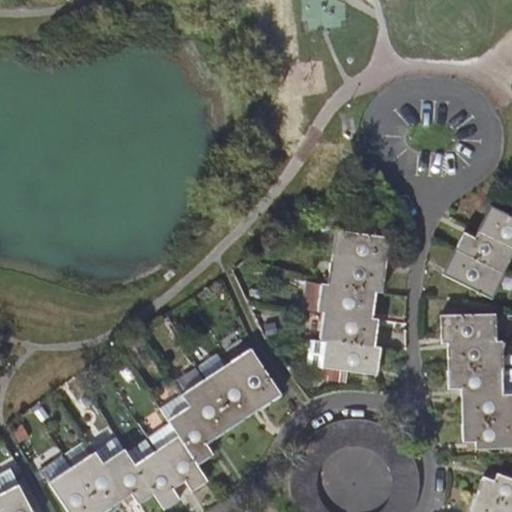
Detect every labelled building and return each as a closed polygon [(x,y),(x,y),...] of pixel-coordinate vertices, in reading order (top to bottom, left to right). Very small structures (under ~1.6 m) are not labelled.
[(511,248),(511,217),(491,207),(478,232),(511,248)] [(332,258),(386,265),(390,237),(336,230),(332,258)] [(463,232),(455,249),(503,272),(511,254),(511,248),(478,232),(475,238),(463,232)] [(505,273),(503,272),(455,249),(443,273),(452,277),(492,297),(505,273)] [(328,285),(376,292),(383,292),(386,265),(332,258),(328,285)] [(372,319),(376,292),(328,285),(322,284),(318,311),(324,312),(372,319)] [(379,320),(372,319),(324,312),(321,340),(326,340),(376,347),(379,320)] [(441,342),(449,342),(495,342),(495,314),(458,315),(441,315),(441,342)] [(381,348),(376,347),(326,340),(322,368),(377,375),(381,348)] [(449,342),(449,371),(502,370),(503,370),(502,342),(495,342),(449,342)] [(228,364),(258,410),(281,394),(251,349),(228,364)] [(258,410),(228,364),(226,366),(218,355),(200,367),(207,378),(205,379),(209,386),(235,425),(258,410)] [(462,389),(462,396),(502,395),(502,370),(449,371),(449,389),(462,389)] [(182,395),(212,441),(235,425),(209,386),(205,379),(182,395)] [(462,396),(462,424),(511,423),(511,394),(502,395),(462,396)] [(169,424),(197,466),(213,455),(207,444),(212,441),(182,395),(160,410),(169,424)] [(352,418),(341,421),(347,446),(352,445),(359,445),(361,420),(352,418)] [(366,420),(361,420),(359,445),(364,446),(371,448),(380,424),(376,422),(366,420)] [(347,446),(341,421),(340,421),(328,425),(322,428),(336,450),(342,447),(347,446)] [(475,442),(475,449),(511,448),(511,423),(462,424),(463,442),(475,442)] [(207,481),(197,466),(169,424),(148,439),(179,485),(185,481),(190,489),(192,491),(207,481)] [(385,426),(380,424),(371,448),(374,449),(381,454),(397,434),(395,432),(385,426)] [(307,440),(307,441),(326,458),(333,452),(336,450),(322,428),(317,431),(307,440)] [(401,438),(397,434),(381,454),(384,456),(388,463),(409,448),(409,447),(401,438)] [(138,505),(154,494),(127,453),(117,437),(95,452),(96,453),(126,498),(131,494),(138,505)] [(180,500),(178,497),(172,489),(179,485),(148,439),(127,453),(154,494),(164,510),(180,500)] [(326,458),(307,441),(300,450),(296,456),(320,467),(325,459),(326,458)] [(416,458),(409,448),(388,463),(389,464),(393,473),(418,466),(416,458)] [(102,511),(104,511),(126,498),(96,453),(73,468),(102,511)] [(292,470),(291,476),(317,479),(317,477),(319,468),(320,467),(296,456),(295,459),(292,470)] [(68,511),(102,511),(73,468),(71,470),(63,458),(42,472),(49,482),(68,511)] [(420,482),(418,466),(393,473),(395,484),(420,485),(420,482)] [(483,477),(477,494),(511,506),(511,479),(497,474),(495,481),(483,477)] [(316,486),(317,479),(291,476),(290,480),(290,488),(291,494),(317,490),(316,486)] [(184,493),(190,489),(185,481),(179,485),(184,493)] [(419,495),(420,485),(395,484),(394,493),(393,495),(417,503),(419,495)] [(178,497),(184,493),(179,485),(172,489),(178,497)] [(0,495),(0,506),(1,508),(3,511),(32,511),(19,486),(0,495)] [(293,501),(297,511),(320,500),(318,496),(317,490),(291,494),(293,501)] [(511,511),(511,506),(477,494),(470,511),(511,511)] [(414,511),(416,508),(417,503),(393,495),(391,501),(388,506),(396,511),(414,511)] [(320,500),(297,511),(324,511),(326,510),(322,504),(320,500)]
